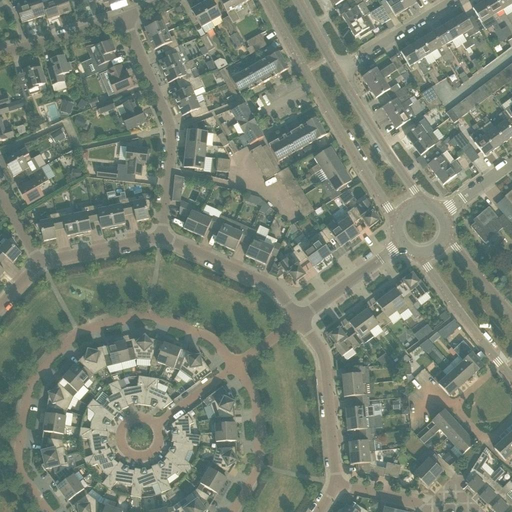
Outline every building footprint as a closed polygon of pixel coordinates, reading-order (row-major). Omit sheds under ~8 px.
[(22,24),(34,20),(29,5),(27,0),(19,0),(14,2),(22,24)] [(57,0),(54,1),(59,16),(72,12),(67,0),(57,0)] [(86,19),(100,15),(94,0),(88,0),(87,1),(81,3),(83,9),(86,19)] [(206,0),(200,3),(211,22),(221,17),(211,0),(209,0),(208,1),(207,0),(206,0)] [(220,0),(220,1),(229,17),(233,24),(240,20),(234,10),(240,6),(236,0),(220,0)] [(257,11),(251,0),(236,0),(240,6),(246,3),(252,14),(257,11)] [(369,14),(369,13),(361,0),(356,0),(349,5),(352,10),(342,16),(348,27),(366,15),(369,14)] [(392,13),(395,17),(405,10),(399,0),(384,0),(386,3),(382,6),(388,15),(392,13)] [(399,0),(405,10),(416,4),(414,0),(399,0)] [(503,10),(496,0),(487,0),(483,2),(495,21),(499,18),(496,14),(503,10)] [(511,4),(511,2),(510,0),(496,0),(503,10),(511,4)] [(41,1),(29,5),(34,20),(46,16),(46,15),(42,5),(41,1)] [(54,1),(42,5),(46,15),(46,16),(47,20),(59,16),(54,1)] [(473,9),(476,15),(472,17),(480,31),(484,29),(485,30),(492,26),(496,32),(500,29),(494,21),(495,21),(483,2),(473,9)] [(201,28),(211,22),(200,3),(193,7),(194,9),(191,10),(201,28)] [(388,15),(382,6),(369,13),(369,14),(370,15),(373,21),(382,25),(390,19),(388,15)] [(145,33),(148,40),(168,32),(165,26),(169,24),(164,13),(153,18),(155,24),(145,29),(147,33),(145,33)] [(480,31),(472,17),(468,20),(464,14),(453,21),(470,48),(474,45),(470,39),(470,40),(469,38),(480,31)] [(366,15),(348,27),(355,37),(359,35),(360,38),(371,32),(365,23),(369,21),(367,17),(366,15)] [(222,20),(231,37),(238,33),(233,24),(229,17),(222,20)] [(452,41),(456,49),(462,45),(466,50),(470,48),(453,21),(443,27),(452,41)] [(445,45),(452,41),(443,27),(432,34),(441,48),(445,45)] [(511,39),(511,35),(508,30),(507,27),(501,30),(508,42),(511,39)] [(170,38),(168,32),(148,40),(151,47),(153,47),(154,50),(165,46),(167,52),(179,47),(174,37),(170,38)] [(230,37),(233,43),(241,39),(238,33),(231,37),(230,37)] [(441,48),(432,34),(422,40),(430,54),(437,50),(444,63),(449,60),(445,55),(441,48)] [(208,52),(215,49),(207,35),(200,39),(208,52)] [(249,48),(263,40),(260,35),(246,42),(249,48)] [(250,55),(266,45),(263,40),(249,48),(247,49),(250,55)] [(424,58),(430,54),(422,40),(411,46),(420,61),(424,67),(428,73),(432,71),(424,58)] [(116,52),(114,47),(112,41),(95,45),(97,54),(92,56),(95,61),(85,65),(90,77),(113,67),(110,62),(117,59),(114,52),(116,52)] [(162,73),(189,62),(185,51),(182,45),(179,47),(167,52),(164,53),(167,52),(169,57),(159,62),(161,66),(159,66),(162,73)] [(420,61),(411,46),(401,53),(409,67),(416,63),(420,61)] [(279,75),(280,74),(288,70),(287,68),(288,68),(286,64),(285,64),(279,52),(261,62),(271,79),(272,79),(275,78),(274,77),(279,75)] [(52,86),(65,82),(63,75),(69,73),(69,72),(72,71),(69,63),(67,64),(64,56),(50,60),(53,68),(47,70),(52,86)] [(383,80),(403,67),(396,56),(390,60),(392,64),(378,73),(376,69),(362,78),(368,88),(383,79),(383,80)] [(215,62),(218,69),(228,65),(225,58),(215,62)] [(179,79),(181,85),(194,79),(191,70),(193,69),(194,65),(192,61),(189,62),(162,73),(165,80),(167,80),(168,84),(179,79)] [(215,69),(212,61),(206,64),(209,72),(215,69)] [(255,89),(257,88),(258,87),(257,86),(262,84),(271,79),(261,62),(231,79),(241,96),(250,91),(254,88),(255,89)] [(242,62),(236,65),(238,69),(241,70),(245,68),(242,62)] [(125,78),(121,66),(108,71),(111,80),(109,81),(115,94),(133,87),(128,76),(125,78)] [(46,84),(41,67),(33,69),(33,67),(22,70),(26,84),(21,86),(25,99),(31,97),(30,96),(40,93),(38,86),(46,84)] [(424,67),(420,70),(424,76),(428,73),(424,67)] [(403,68),(399,71),(402,76),(407,73),(403,68)] [(511,80),(511,78),(505,69),(500,73),(507,84),(511,80)] [(495,77),(502,87),(507,84),(500,73),(495,77)] [(173,99),(176,106),(195,98),(193,92),(203,87),(199,77),(194,79),(181,85),(183,90),(173,95),(175,99),(173,99)] [(490,81),(497,91),(502,87),(495,77),(490,81)] [(386,93),(389,97),(400,90),(396,85),(390,89),(383,80),(383,79),(368,88),(376,99),(386,93)] [(460,85),(457,80),(451,84),(454,89),(460,85)] [(485,85),(492,95),(497,91),(490,81),(485,85)] [(480,88),(488,98),(492,95),(485,85),(480,88)] [(409,106),(412,104),(409,100),(411,98),(404,88),(400,90),(389,97),(392,102),(382,109),(389,119),(409,106)] [(428,105),(438,99),(431,88),(421,94),(428,105)] [(475,92),(483,102),(488,98),(480,88),(475,92)] [(470,95),(478,106),(483,102),(475,92),(470,95)] [(478,106),(470,95),(466,99),(473,109),(478,106)] [(0,105),(10,103),(8,96),(0,98),(0,105)] [(192,118),(192,119),(209,112),(204,102),(198,104),(195,98),(176,106),(179,113),(181,113),(182,117),(193,112),(195,117),(192,118)] [(431,111),(440,105),(441,105),(438,99),(428,105),(431,111)] [(473,109),(466,99),(461,103),(468,113),(473,109)] [(0,115),(9,113),(26,108),(23,100),(0,106),(0,115)] [(124,125),(125,124),(128,131),(146,123),(141,112),(139,113),(134,100),(123,105),(126,114),(121,116),(122,117),(121,117),(120,119),(122,124),(124,125)] [(61,112),(69,115),(70,115),(73,104),(63,101),(60,112),(61,112)] [(100,115),(115,109),(112,101),(97,107),(100,115)] [(86,105),(80,102),(77,107),(83,110),(86,105)] [(468,113),(461,103),(456,106),(464,116),(468,113)] [(245,105),(231,112),(237,123),(251,116),(245,105)] [(396,130),(410,120),(415,117),(409,106),(389,119),(396,130)] [(464,116),(456,106),(452,110),(459,120),(464,116)] [(459,120),(452,110),(446,114),(454,124),(459,120)] [(511,124),(503,112),(498,116),(501,119),(492,125),(505,143),(511,137),(511,131),(508,126),(511,124)] [(244,134),(257,127),(251,116),(237,123),(244,134)] [(81,127),(84,120),(77,117),(74,125),(81,127)] [(480,129),(495,150),(505,143),(492,125),(486,117),(482,120),(486,125),(480,129)] [(7,139),(14,137),(11,129),(5,131),(1,119),(0,118),(0,141),(7,140),(7,139)] [(316,118),(308,123),(306,124),(307,124),(302,126),(299,127),(299,128),(298,128),(308,145),(325,135),(319,124),(320,123),(317,120),(316,118)] [(413,147),(432,132),(433,131),(424,119),(417,125),(418,127),(405,137),(413,147)] [(469,136),(485,157),(495,150),(480,129),(480,130),(476,124),(472,127),(476,132),(469,136)] [(257,127),(244,134),(250,145),(263,137),(257,127)] [(278,162),(294,153),(308,145),(298,128),(290,133),(285,136),(285,135),(282,137),(282,138),(278,140),(268,145),(278,162)] [(61,130),(54,135),(58,141),(65,137),(61,130)] [(187,137),(186,143),(206,146),(213,146),(214,135),(207,134),(208,131),(199,130),(199,132),(188,131),(187,137)] [(445,146),(442,142),(441,141),(439,142),(432,132),(413,147),(421,157),(425,154),(428,158),(445,146)] [(217,137),(223,148),(229,144),(223,133),(217,137)] [(460,133),(453,139),(464,154),(471,148),(464,139),(460,133)] [(306,156),(319,149),(315,142),(302,149),(306,156)] [(206,146),(186,143),(185,155),(205,158),(206,146)] [(250,152),(253,158),(264,151),(262,148),(261,146),(250,152)] [(435,176),(448,166),(441,156),(446,153),(448,151),(445,146),(428,158),(432,163),(428,166),(435,176)] [(147,150),(127,148),(126,161),(129,162),(127,175),(141,176),(143,163),(146,164),(146,160),(148,160),(148,154),(147,153),(147,150)] [(464,154),(472,164),(479,158),(471,148),(464,154)] [(13,178),(25,171),(28,176),(40,170),(33,159),(31,160),(25,149),(8,159),(11,165),(7,167),(13,178)] [(321,170),(338,160),(331,149),(324,153),(323,151),(316,155),(318,157),(315,159),(318,165),(312,169),(315,174),(321,170)] [(264,151),(253,158),(256,163),(267,157),(264,152),(264,151)] [(205,158),(185,155),(184,162),(184,168),(195,169),(195,171),(203,172),(204,162),(205,158)] [(210,173),(213,158),(206,157),(204,172),(210,173)] [(256,163),(259,169),(270,162),(267,157),(256,163)] [(321,170),(328,181),(344,171),(338,160),(321,170)] [(259,169),(262,174),(273,168),(272,165),(270,162),(259,169)] [(443,186),(456,176),(448,166),(435,176),(443,186)] [(273,168),(262,174),(266,181),(277,174),(274,170),(273,168)] [(280,180),(291,174),(288,168),(281,172),(277,174),(280,180)] [(48,181),(44,174),(42,169),(41,169),(40,170),(28,176),(31,182),(19,189),(27,205),(43,196),(38,187),(48,181)] [(81,170),(72,169),(71,178),(80,179),(81,170)] [(117,179),(118,172),(98,169),(97,177),(117,179)] [(344,171),(328,181),(336,194),(346,188),(345,185),(351,182),(344,171)] [(284,186),(294,179),(291,174),(280,180),(284,186)] [(175,176),(174,187),(182,189),(184,178),(175,176)] [(298,184),(294,179),(284,186),(287,191),(298,185),(298,184)] [(290,196),(301,190),(298,184),(298,185),(287,191),(290,196)] [(294,202),(304,195),(301,190),(290,196),(294,202)] [(511,191),(505,197),(506,197),(501,202),(506,207),(511,215),(511,191)] [(344,193),(341,195),(339,196),(339,197),(345,205),(349,201),(344,193)] [(245,202),(251,204),(253,197),(248,195),(245,202)] [(297,207),(308,201),(304,195),(294,202),(297,207)] [(137,202),(136,197),(126,199),(128,212),(134,211),(137,221),(136,222),(149,219),(147,211),(150,211),(151,201),(145,200),(137,202)] [(123,213),(128,212),(126,199),(116,201),(111,200),(108,201),(109,208),(114,229),(122,227),(122,225),(125,224),(123,213)] [(300,213),(311,206),(308,201),(297,207),(300,213)] [(354,208),(349,211),(357,222),(361,218),(369,229),(379,222),(373,213),(374,212),(366,201),(367,201),(366,201),(355,209),(354,208)] [(194,234),(203,213),(193,209),(194,207),(181,202),(180,215),(188,219),(183,229),(184,230),(184,229),(194,234)] [(265,214),(270,208),(263,202),(261,207),(259,212),(265,214)] [(91,207),(94,219),(99,218),(102,229),(105,229),(106,230),(114,229),(109,208),(103,209),(102,204),(91,207)] [(311,206),(300,213),(304,218),(314,211),(311,206)] [(75,215),(79,236),(87,234),(87,232),(90,232),(88,220),(94,219),(91,207),(81,209),(82,214),(75,215)] [(511,225),(503,215),(499,219),(489,207),(476,218),(478,220),(470,227),(485,244),(488,241),(492,247),(503,237),(498,232),(503,228),(508,233),(511,238),(511,225)] [(354,228),(352,225),(357,222),(349,211),(336,221),(338,225),(350,241),(359,234),(358,234),(354,228)] [(79,236),(75,215),(68,216),(67,212),(57,214),(59,226),(65,225),(67,237),(71,236),(71,238),(79,236)] [(212,217),(203,213),(194,234),(203,238),(204,238),(209,228),(214,230),(219,218),(213,216),(212,217)] [(40,222),(35,226),(39,234),(42,233),(44,242),(56,239),(53,228),(59,226),(57,214),(46,216),(47,221),(40,222)] [(220,216),(219,218),(214,230),(219,232),(214,243),(215,243),(225,247),(236,223),(220,216)] [(251,230),(236,223),(225,247),(234,252),(235,252),(240,241),(245,244),(251,230)] [(329,242),(334,238),(340,248),(350,241),(338,225),(330,232),(327,228),(322,231),(329,242)] [(246,257),(256,261),(266,238),(256,234),(257,232),(251,230),(245,244),(250,246),(245,257),(246,257)] [(317,235),(308,241),(322,261),(331,254),(325,245),(329,242),(322,231),(317,235)] [(295,240),(298,244),(306,239),(303,234),(295,240)] [(266,236),(266,238),(256,261),(265,265),(265,266),(266,266),(271,255),(276,257),(281,246),(275,243),(276,241),(266,236)] [(0,259),(0,260),(5,256),(12,263),(13,263),(21,254),(21,253),(21,254),(15,249),(17,246),(13,238),(7,241),(2,246),(0,244),(0,259)] [(292,249),(294,252),(295,252),(302,262),(307,258),(313,268),(322,261),(308,241),(308,242),(306,239),(292,249)] [(305,276),(297,265),(302,262),(295,252),(294,252),(290,255),(291,256),(279,265),(280,265),(287,275),(287,276),(289,275),(295,283),(305,276)] [(410,292),(406,296),(413,306),(418,302),(417,301),(429,292),(420,281),(418,283),(412,274),(403,282),(410,292)] [(413,306),(406,296),(401,299),(394,290),(385,297),(397,312),(400,316),(413,306)] [(383,312),(378,316),(386,326),(391,322),(388,318),(397,312),(385,297),(376,303),(383,312)] [(367,310),(358,317),(369,332),(378,326),(381,330),(386,326),(378,316),(374,319),(367,310)] [(444,322),(449,319),(444,313),(440,316),(444,322)] [(374,337),(369,332),(358,317),(349,324),(356,333),(351,336),(359,346),(364,343),(365,344),(374,337)] [(354,350),(359,346),(351,336),(346,340),(346,339),(339,329),(329,336),(335,345),(333,346),(342,357),(353,349),(354,350)] [(422,339),(418,333),(414,335),(419,341),(422,339)] [(133,348),(136,360),(151,361),(156,348),(156,347),(153,346),(151,343),(152,340),(146,337),(145,336),(144,337),(137,339),(138,342),(138,343),(139,344),(138,345),(133,346),(133,348)] [(428,340),(419,346),(425,352),(433,346),(428,340)] [(121,364),(136,360),(133,348),(127,350),(125,342),(116,344),(121,364)] [(104,356),(107,367),(121,364),(116,344),(108,346),(110,354),(104,356)] [(158,363),(165,366),(172,347),(164,344),(161,350),(156,348),(151,361),(151,366),(156,368),(158,363)] [(165,366),(180,371),(184,358),(178,356),(181,350),(172,347),(165,366)] [(93,375),(107,367),(104,356),(103,353),(100,354),(96,353),(96,349),(89,351),(88,351),(88,352),(83,357),(86,359),(85,360),(87,361),(86,362),(83,366),(85,367),(93,375)] [(192,380),(195,384),(196,385),(204,379),(201,374),(203,372),(200,366),(204,363),(200,357),(200,356),(199,356),(192,354),(191,358),(187,358),(184,357),(184,358),(180,371),(192,380)] [(463,362),(475,374),(483,367),(472,354),(463,362)] [(407,356),(401,361),(404,365),(410,360),(407,356)] [(366,368),(371,364),(367,359),(362,363),(366,368)] [(475,374),(463,362),(463,363),(455,370),(466,382),(474,374),(474,375),(475,374)] [(83,386),(93,375),(85,367),(81,371),(75,366),(69,373),(83,386)] [(365,373),(364,368),(353,369),(353,375),(342,376),(343,387),(362,385),(361,374),(365,373)] [(466,382),(455,370),(447,377),(457,389),(466,382)] [(73,397),(77,393),(83,386),(69,373),(62,380),(68,385),(64,389),(73,397)] [(128,387),(121,390),(126,403),(132,400),(134,406),(137,405),(144,406),(148,378),(139,376),(137,387),(128,388),(128,387)] [(457,389),(447,377),(439,385),(449,397),(457,389)] [(144,406),(151,407),(154,409),(158,404),(164,409),(173,402),(166,393),(157,390),(159,379),(148,378),(144,406)] [(121,390),(121,388),(118,381),(108,385),(112,395),(105,400),(104,400),(100,405),(111,414),(115,409),(119,413),(122,411),(121,410),(128,407),(126,403),(121,390)] [(365,385),(362,385),(343,387),(344,397),(344,398),(356,397),(356,402),(369,401),(368,395),(366,395),(365,385)] [(67,411),(73,397),(64,389),(62,387),(60,390),(57,391),(54,389),(50,394),(48,394),(49,395),(48,402),(51,402),(52,403),(53,403),(53,404),(53,409),(67,411)] [(215,419),(220,418),(230,418),(230,415),(231,411),(235,411),(234,404),(235,403),(234,403),(230,397),(225,401),(221,396),(218,398),(215,393),(206,399),(203,402),(207,407),(210,405),(215,419)] [(90,429),(103,431),(104,426),(110,426),(111,423),(110,423),(115,417),(111,414),(100,405),(93,400),(87,408),(95,414),(91,423),(90,429)] [(369,407),(369,401),(356,402),(357,409),(345,409),(345,410),(346,410),(347,421),(365,419),(374,418),(373,407),(369,407)] [(65,426),(67,411),(53,409),(52,415),(46,414),(45,423),(65,426)] [(436,425),(420,440),(424,444),(439,430),(451,419),(444,411),(432,421),(436,425)] [(189,425),(193,423),(187,414),(183,417),(183,416),(174,423),(177,430),(171,432),(172,435),(171,442),(176,443),(193,446),(199,447),(201,436),(190,435),(189,425)] [(220,424),(220,418),(215,419),(216,434),(236,433),(235,424),(220,424)] [(359,430),(359,436),(372,435),(372,432),(371,429),(375,429),(374,418),(365,419),(347,421),(347,431),(347,432),(359,430)] [(447,438),(459,427),(451,419),(439,430),(447,438)] [(58,434),(57,440),(62,441),(63,435),(65,426),(45,423),(43,432),(58,434)] [(455,447),(455,446),(467,436),(459,427),(447,438),(455,447)] [(90,449),(92,456),(105,451),(103,445),(108,443),(108,440),(107,440),(108,432),(103,431),(90,429),(80,428),(79,438),(89,440),(90,449)] [(216,434),(216,449),(221,448),(221,443),(236,442),(236,433),(216,434)] [(511,435),(511,434),(502,442),(511,452),(511,435)] [(373,441),(372,435),(359,436),(360,442),(348,443),(348,444),(349,444),(350,454),(375,452),(374,441),(373,441)] [(467,436),(455,446),(462,455),(474,444),(467,436)] [(433,441),(431,438),(424,444),(428,449),(428,448),(429,447),(430,446),(430,447),(433,444),(433,441)] [(66,456),(62,441),(57,440),(48,439),(47,445),(48,451),(45,452),(41,451),(39,458),(43,459),(44,461),(66,456)] [(511,454),(511,452),(502,442),(494,449),(505,461),(511,454)] [(192,452),(193,446),(176,443),(176,449),(170,448),(169,451),(169,452),(165,458),(169,461),(181,471),(186,475),(193,467),(185,460),(188,452),(192,452)] [(213,463),(217,466),(225,471),(227,468),(230,466),(233,468),(237,463),(238,462),(237,461),(237,454),(233,454),(231,454),(231,448),(221,448),(216,449),(213,463)] [(486,448),(482,453),(488,456),(491,452),(486,448)] [(103,473),(108,477),(116,466),(112,463),(115,458),(113,455),(112,456),(110,449),(105,451),(92,456),(84,459),(88,469),(97,465),(103,472),(103,473)] [(421,467),(435,480),(443,472),(443,473),(443,472),(435,464),(438,460),(429,451),(425,456),(428,459),(421,467)] [(384,476),(390,477),(393,464),(387,463),(385,469),(376,467),(375,452),(350,454),(351,465),(350,465),(357,464),(358,472),(384,478),(384,476)] [(465,479),(470,484),(467,487),(475,494),(478,491),(491,478),(481,468),(489,457),(482,453),(465,479)] [(447,454),(446,455),(442,458),(447,463),(451,459),(447,454)] [(58,479),(66,474),(70,471),(66,456),(44,461),(44,464),(41,466),(46,472),(49,469),(53,468),(54,474),(58,479)] [(177,476),(181,471),(169,461),(165,465),(160,462),(158,464),(158,465),(151,467),(153,472),(158,485),(161,493),(171,489),(167,480),(175,474),(177,476)] [(125,486),(132,487),(134,474),(128,473),(129,468),(126,466),(125,467),(120,462),(116,466),(108,477),(102,484),(110,491),(117,482),(125,486)] [(213,463),(205,476),(222,487),(227,479),(214,471),(217,466),(213,463)] [(397,465),(393,464),(390,477),(398,479),(401,466),(397,465)] [(435,480),(421,467),(414,475),(428,488),(429,488),(428,487),(435,480)] [(505,473),(500,468),(491,478),(478,491),(482,495),(479,498),(487,506),(490,503),(502,491),(495,484),(505,473)] [(135,469),(134,474),(132,487),(131,497),(141,498),(142,488),(152,487),(158,485),(153,472),(147,474),(145,469),(142,469),(142,470),(135,469)] [(79,483),(70,471),(66,474),(69,478),(57,487),(62,495),(79,483)] [(217,495),(222,487),(205,476),(197,489),(201,492),(204,487),(217,495)] [(511,489),(511,483),(510,482),(502,491),(490,503),(494,507),(491,510),(493,511),(503,511),(511,503),(511,500),(507,495),(511,489)] [(80,493),(84,498),(88,495),(79,483),(62,495),(68,502),(80,493)] [(197,489),(185,498),(195,511),(206,511),(208,511),(204,509),(202,506),(206,502),(210,497),(201,492),(197,489)] [(97,511),(100,504),(88,495),(84,498),(76,504),(78,506),(78,510),(75,511),(97,511)] [(195,511),(185,498),(173,507),(173,511),(195,511)] [(367,511),(353,503),(355,505),(352,509),(347,506),(345,509),(344,508),(342,509),(341,509),(340,510),(339,510),(338,511),(337,511),(367,511)] [(511,511),(511,503),(503,511),(511,511)]
